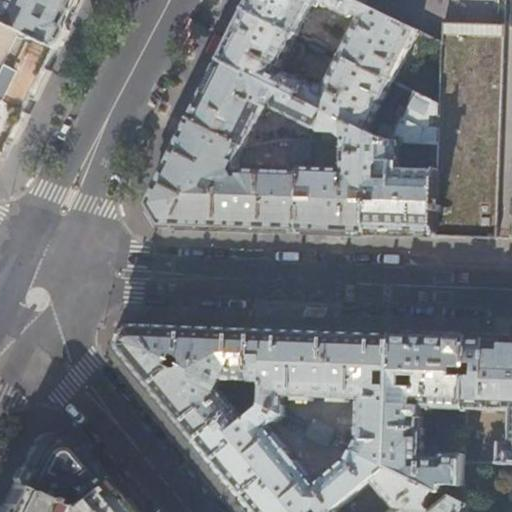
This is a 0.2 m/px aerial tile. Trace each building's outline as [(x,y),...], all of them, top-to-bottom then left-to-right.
[(8,0),(0,17),(0,19),(59,49),(77,13),(82,0),(8,0)] [(419,32),(352,0),(251,0),(246,10),(298,35),(315,0),(321,0),(323,5),(352,19),(358,17),(361,19),(343,57),(395,83),(419,32)] [(280,74),(298,35),(246,10),(236,32),(231,41),(222,59),(221,60),(326,112),(370,134),(395,83),(343,57),(324,95),(320,94),(318,89),(288,74),(284,75),(280,74)] [(0,170),(42,80),(59,49),(0,19),(0,170)] [(442,106),(440,145),(439,172),(437,237),(454,237),(483,238),(498,239),(506,26),(445,23),(444,45),(442,106)] [(222,59),(231,41),(221,36),(212,54),(222,59)] [(315,37),(312,42),(329,50),(332,45),(315,37)] [(327,56),(329,50),(312,42),(310,47),(327,56)] [(316,131),(326,112),(221,60),(207,90),(192,119),(247,147),(249,148),(271,103),(275,105),(277,111),(316,131)] [(385,125),(378,138),(389,143),(400,143),(440,145),(442,106),(417,94),(409,110),(405,108),(394,130),(385,125)] [(370,134),(326,112),(316,131),(311,143),(305,142),(304,166),(310,166),(312,143),(346,144),(344,175),(304,173),(301,232),(337,233),(369,234),(373,135),(370,134)] [(237,169),(247,147),(192,119),(171,161),(149,205),(162,226),(250,230),(301,232),(304,173),(304,166),(305,142),(293,142),(292,168),(295,168),(295,173),(253,172),(252,171),(249,171),(248,172),(246,172),(245,173),(237,169)] [(378,138),(373,135),(369,234),(402,235),(437,237),(439,172),(396,170),(396,164),(399,160),(400,143),(389,143),(378,138)] [(252,381),(254,330),(196,328),(130,325),(124,336),(118,347),(163,401),(198,444),(237,411),(220,390),(225,381),(252,381)] [(323,332),(254,330),(252,381),(252,399),(266,406),(286,416),(287,397),(363,399),(360,441),(356,450),(390,467),(392,388),(382,387),(383,373),(393,374),(394,335),(323,332)] [(432,336),(394,335),(393,374),(392,388),(390,467),(437,491),(453,498),(454,497),(464,502),(466,463),(466,453),(446,453),(442,456),(426,456),(428,427),(424,427),(425,407),(467,408),(468,377),(455,376),(455,367),(468,367),(469,365),(469,338),(432,336)] [(511,339),(510,339),(469,338),(469,365),(479,365),(478,378),(468,377),(467,408),(467,410),(511,411),(511,444),(502,444),(502,465),(511,464),(511,339)] [(271,429),(286,416),(266,406),(247,422),(237,411),(198,444),(246,501),(254,511),(335,511),(346,503),(374,480),(390,467),(356,450),(351,460),(319,486),(271,429)] [(314,419),(309,427),(332,439),(336,430),(314,419)] [(327,448),(332,439),(309,427),(304,437),(327,448)] [(22,465),(12,485),(42,500),(47,491),(52,493),(58,492),(61,490),(64,494),(63,496),(65,498),(94,475),(82,461),(68,444),(67,443),(64,440),(62,438),(59,437),(56,436),(51,435),(48,435),(45,436),(43,437),(40,438),(38,439),(30,448),(22,465)] [(437,491),(390,467),(374,480),(398,510),(395,511),(351,511),(353,511),(346,503),(335,511),(437,511),(439,511),(429,498),(437,491)] [(94,475),(65,498),(55,507),(42,500),(12,485),(0,509),(0,511),(124,511),(121,508),(94,475)] [(464,504),(464,502),(454,497),(453,498),(439,511),(437,511),(469,511),(474,509),(464,504)]
